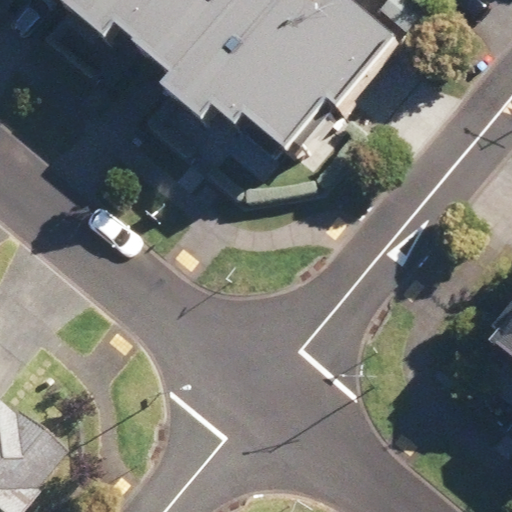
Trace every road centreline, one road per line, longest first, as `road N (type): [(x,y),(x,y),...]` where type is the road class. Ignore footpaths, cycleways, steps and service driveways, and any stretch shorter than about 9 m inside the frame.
road 1 (residential): [(511,102),(258,405)]
road 2 (residential): [(0,181),(258,405)]
road 3 (residential): [(258,405),(390,511)]
road 4 (residential): [(258,405),(168,511)]
